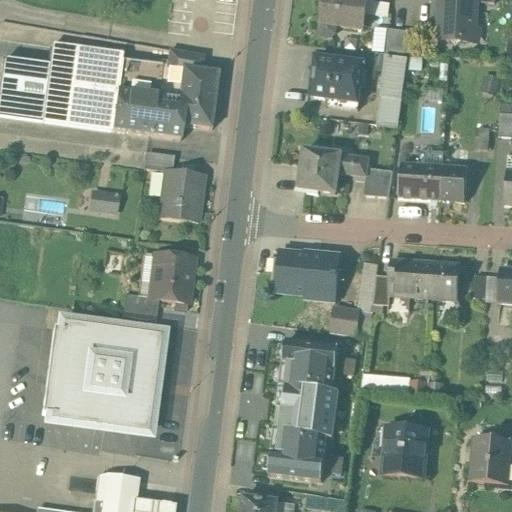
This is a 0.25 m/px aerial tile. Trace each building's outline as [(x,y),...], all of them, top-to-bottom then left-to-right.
[(368,0),(364,0),(323,0),(320,27),(319,34),(323,38),(330,39),(335,36),(336,29),(364,32),(368,0)] [(459,3),(440,2),(438,43),(468,45),(469,30),(475,30),(476,5),(477,4),(459,3)] [(410,34),(389,31),(385,58),(407,61),(410,34)] [(123,57),(52,47),(49,68),(41,124),(112,134),(121,62),(122,63),(123,57)] [(385,58),(334,51),(332,62),(364,67),(363,72),(383,74),(385,58)] [(203,58),(169,52),(167,68),(167,70),(182,72),(182,71),(201,73),(203,58)] [(407,61),(385,58),(383,74),(379,99),(380,100),(402,102),(407,61)] [(332,62),(316,60),(310,100),(329,103),(328,109),(358,113),(363,72),(364,67),(332,62)] [(49,68),(3,62),(0,86),(0,118),(41,124),(49,68)] [(122,63),(121,62),(112,134),(180,143),(182,128),(211,132),(218,75),(201,73),(182,71),(182,72),(167,70),(167,68),(122,63)] [(500,80),(485,75),(480,92),(495,97),(500,80)] [(402,102),(380,100),(376,127),(398,130),(402,102)] [(511,115),(500,115),(498,138),(511,139),(511,115)] [(489,132),(476,131),(475,151),(488,152),(489,132)] [(341,158),(303,153),(301,172),(298,172),(297,182),(299,183),(299,186),(303,192),(307,193),(307,195),(318,197),(318,194),(335,196),(338,176),(341,158)] [(174,158),(148,155),(145,172),(165,174),(165,173),(171,174),(174,158)] [(369,161),(341,158),(338,176),(354,178),(366,180),(368,171),(369,161)] [(443,169),(401,166),(399,200),(441,203),(443,169)] [(467,171),(443,169),(441,203),(464,205),(467,171)] [(392,174),(368,171),(366,180),(354,178),(354,182),(365,184),(363,198),(389,200),(392,174)] [(171,174),(165,173),(165,174),(159,221),(197,226),(204,178),(171,174)] [(117,198),(103,197),(101,210),(97,209),(96,214),(114,216),(117,198)] [(343,258),(307,254),(307,256),(283,253),(278,293),(306,297),(305,300),(336,304),(343,258)] [(193,263),(155,258),(150,300),(150,302),(158,303),(187,306),(193,263)] [(436,267),(391,264),(390,279),(389,298),(390,298),(434,301),(436,267)] [(378,267),(367,265),(360,313),(361,314),(357,340),(368,341),(373,307),(377,278),(378,267)] [(460,268),(436,267),(434,301),(458,302),(460,268)] [(511,272),(501,271),(500,279),(499,302),(498,305),(511,306),(511,272)] [(487,278),(475,277),(474,300),(486,301),(487,278)] [(390,279),(377,278),(373,307),(389,309),(390,298),(389,298),(390,279)] [(500,279),(487,278),(486,301),(499,302),(500,279)] [(150,300),(125,297),(122,319),(155,325),(158,303),(150,302),(150,300)] [(360,313),(334,310),(331,336),(357,340),(361,314),(360,313)] [(125,339),(53,330),(42,416),(57,418),(86,422),(113,426),(113,425),(138,429),(142,395),(151,396),(151,398),(152,398),(152,394),(152,389),(153,383),(155,377),(154,376),(153,378),(145,377),(149,343),(125,340),(125,339)] [(311,344),(289,340),(288,347),(271,344),(266,378),(299,383),(325,386),(328,366),(318,365),(320,351),(310,350),(311,344)] [(364,372),(329,367),(326,386),(361,391),(364,372)] [(410,379),(364,373),(361,391),(409,397),(410,382),(410,379)] [(428,384),(410,382),(409,397),(427,398),(428,384)] [(444,385),(428,384),(427,398),(442,399),(444,385)] [(294,420),(262,416),(258,445),(304,451),(306,443),(292,441),(294,420)] [(427,433),(387,430),(383,478),(423,481),(427,433)] [(497,443),(475,441),(471,483),(507,487),(511,431),(498,430),(497,443)] [(313,444),(306,443),(304,451),(311,451),(313,444)] [(327,445),(313,444),(311,451),(312,452),(326,453),(327,445)] [(258,445),(254,474),(287,478),(289,457),(303,459),(304,451),(258,445)] [(311,451),(304,451),(303,459),(310,460),(311,452),(312,452),(311,451)] [(312,452),(311,452),(310,460),(307,480),(347,486),(351,456),(326,453),(312,452)] [(133,481),(108,477),(106,477),(98,479),(95,503),(103,504),(102,511),(131,511),(135,481),(133,480),(133,481)] [(328,511),(342,511),(345,501),(308,494),(306,508),(328,511)] [(276,511),(277,504),(243,500),(241,511),(276,511)] [(93,511),(37,511),(102,511),(103,504),(95,503),(93,511)] [(173,511),(174,508),(134,503),(132,511),(173,511)]
